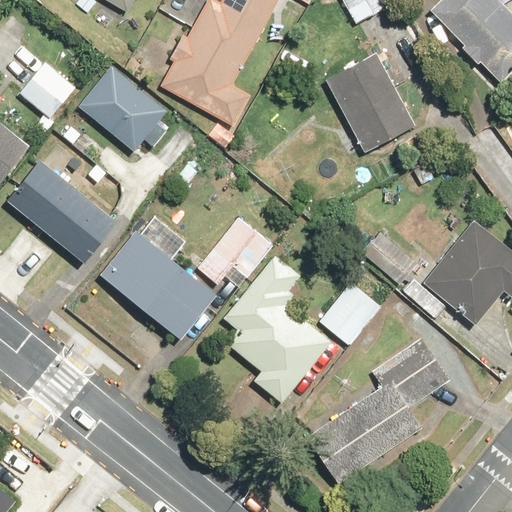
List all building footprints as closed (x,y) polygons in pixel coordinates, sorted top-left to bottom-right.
[(112,0),(128,9),(133,0),(112,0)] [(235,83),(277,0),(208,0),(190,36),(185,33),(172,57),(176,59),(162,85),(237,123),(253,92),(235,83)] [(344,0),(357,22),(394,0),(344,0)] [(439,0),(433,7),(467,42),(464,44),(480,61),(482,58),(501,78),(511,67),(511,10),(502,0),(439,0)] [(379,48),(326,75),(365,149),(418,121),(379,48)] [(75,87),(45,61),(19,91),(50,117),(75,87)] [(113,63),(80,104),(135,149),(168,108),(113,63)] [(0,183),(31,143),(0,118),(0,183)] [(170,162),(149,147),(118,192),(139,207),(170,162)] [(120,218),(43,158),(10,199),(86,260),(120,218)] [(227,271),(239,282),(272,242),(239,214),(198,264),(218,281),(227,271)] [(511,245),(477,217),(425,280),(477,322),(505,287),(511,293),(511,245)] [(142,223),(102,272),(180,337),(221,288),(142,223)] [(418,262),(379,229),(361,249),(400,283),(418,262)] [(305,269),(279,249),(224,316),(238,327),(227,341),(291,393),(334,340),(287,302),(295,293),(289,288),(305,269)] [(384,306),(351,280),(318,321),(351,347),(384,306)] [(340,480),(423,424),(410,405),(451,377),(422,335),(372,369),(382,384),(308,433),(340,480)] [(0,485),(0,511),(5,511),(16,499),(0,485)]
